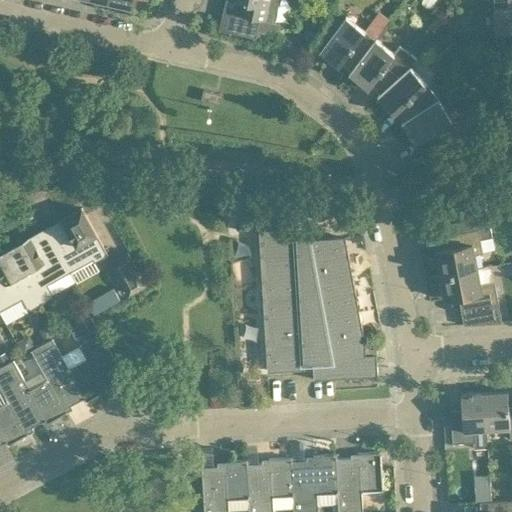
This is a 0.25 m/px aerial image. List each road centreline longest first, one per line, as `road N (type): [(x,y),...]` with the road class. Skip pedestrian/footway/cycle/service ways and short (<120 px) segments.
road 1 (residential): [(0,487),(120,424),(415,414)]
road 2 (residential): [(0,192),(74,156),(144,154),(379,188)]
road 3 (residential): [(379,188),(353,128),(276,74),(175,47)]
road 4 (residential): [(175,47),(0,6)]
road 5 (residential): [(410,351),(379,188)]
